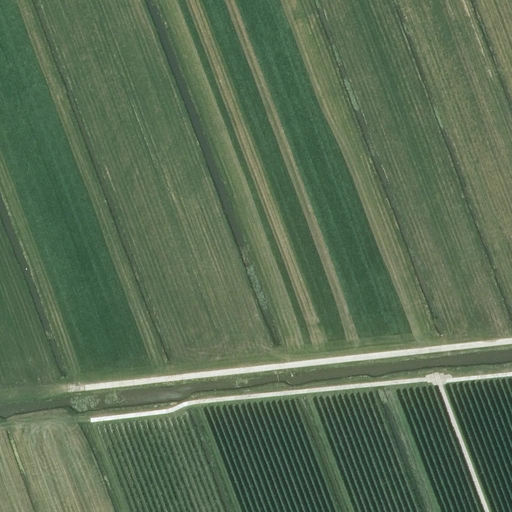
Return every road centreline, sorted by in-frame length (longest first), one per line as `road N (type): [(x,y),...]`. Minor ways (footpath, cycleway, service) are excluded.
road 1 (track): [(484,511),(435,379)]
road 2 (track): [(384,383),(511,373)]
